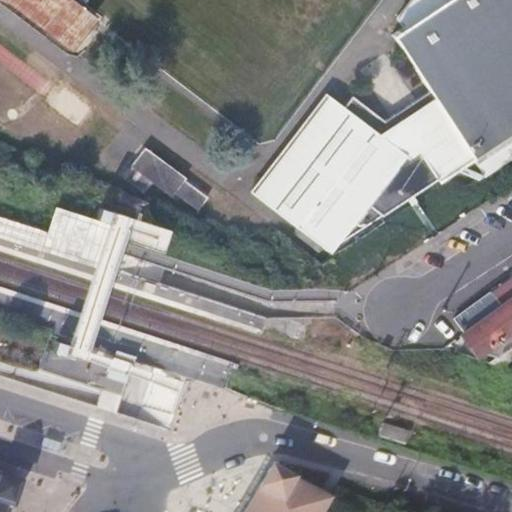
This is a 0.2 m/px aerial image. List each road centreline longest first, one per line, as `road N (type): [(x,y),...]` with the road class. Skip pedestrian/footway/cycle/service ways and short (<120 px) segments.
road 1 (tertiary): [(119,504),(187,460),(250,435),(285,437),(511,504)]
road 2 (residential): [(0,444),(80,471),(119,504)]
road 3 (residential): [(511,234),(399,309)]
